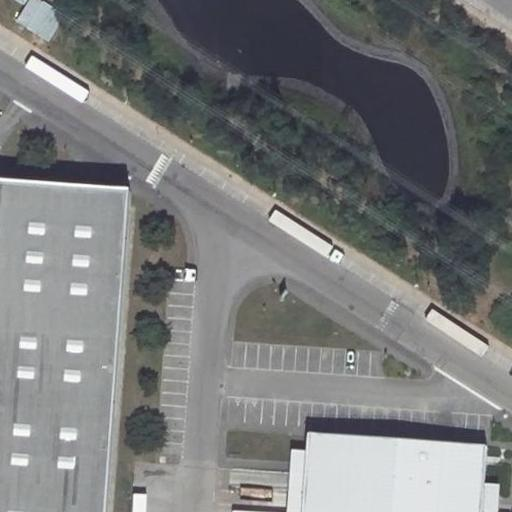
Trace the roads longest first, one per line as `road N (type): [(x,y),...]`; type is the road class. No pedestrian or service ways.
road 1 (unclassified): [(0,64),(511,386)]
road 2 (unknown): [(195,511),(214,261),(233,211)]
